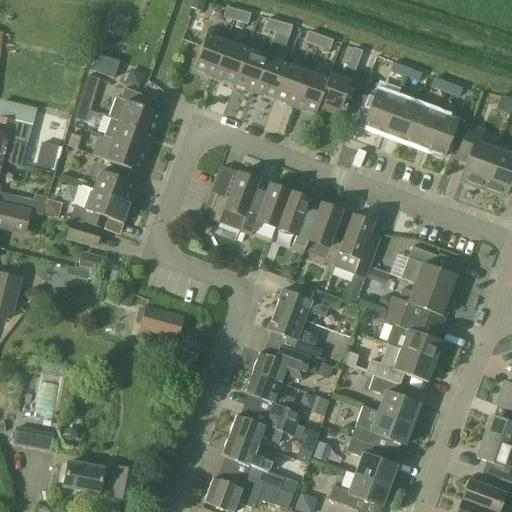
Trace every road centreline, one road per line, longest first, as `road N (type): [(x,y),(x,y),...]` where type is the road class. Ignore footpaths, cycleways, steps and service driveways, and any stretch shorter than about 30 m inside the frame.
road 1 (residential): [(163,511),(245,289),(153,255),(199,127),(511,242)]
road 2 (residential): [(419,511),(493,319)]
